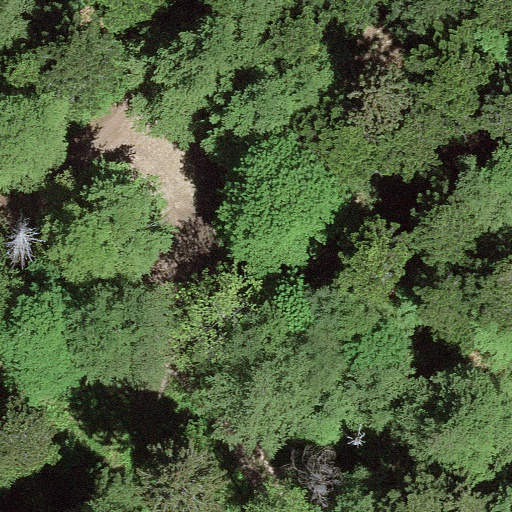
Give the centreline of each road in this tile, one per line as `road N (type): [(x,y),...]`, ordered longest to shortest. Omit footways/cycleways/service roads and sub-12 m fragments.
road 1 (track): [(248,511),(152,153)]
road 2 (track): [(0,258),(152,153)]
road 3 (track): [(152,153),(167,0)]
